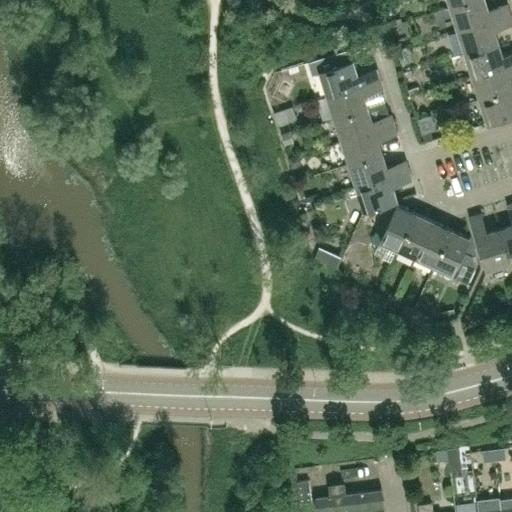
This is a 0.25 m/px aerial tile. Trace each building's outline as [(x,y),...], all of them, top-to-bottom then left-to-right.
[(467,0),(451,6),(458,29),(510,12),(507,3),(488,9),(485,0),(467,0)] [(458,29),(465,52),(498,41),(494,27),(511,21),(511,18),(510,12),(458,29)] [(511,62),(511,51),(503,54),(498,41),(465,52),(472,75),(511,62)] [(379,77),(376,68),(357,74),(353,59),(329,67),(325,55),(312,59),(316,72),(320,71),(327,94),(379,77)] [(511,87),(511,85),(508,74),(511,72),(511,62),(472,75),(480,98),(511,87)] [(411,76),(405,78),(405,79),(410,94),(423,90),(421,84),(414,86),(411,76)] [(367,106),(363,93),(382,87),(379,77),(327,94),(334,117),(367,106)] [(511,87),(480,98),(487,121),(511,113),(511,87)] [(367,106),(334,117),(341,140),(394,123),(391,114),(372,119),(367,106)] [(284,107),(273,111),(277,121),(288,117),(284,107)] [(382,152),(378,139),(397,133),(394,123),(341,140),(348,163),(382,152)] [(289,130),(280,133),(284,144),(293,142),(289,130)] [(430,130),(422,133),(424,140),(432,138),(430,130)] [(386,165),(383,156),(382,152),(348,163),(356,186),(409,169),(405,159),(386,165)] [(298,155),(288,158),(291,167),(297,166),(300,160),(298,155)] [(397,199),(392,184),(411,178),(409,169),(356,186),(363,209),(397,199)] [(416,211),(398,202),(383,233),(380,239),(383,240),(398,247),(416,211)] [(510,261),(511,259),(511,202),(507,204),(511,218),(511,223),(500,227),(510,261)] [(398,247),(416,256),(433,219),(416,211),(398,247)] [(510,261),(500,227),(486,231),(480,212),(470,216),(486,268),(510,261)] [(433,264),(451,227),(433,219),(416,256),(433,264)] [(469,236),(451,227),(433,264),(467,280),(474,265),(472,255),(462,250),(469,236)] [(329,259),(328,263),(336,267),(338,263),(341,255),(333,251),(329,259)] [(371,306),(378,292),(369,288),(363,302),(371,306)] [(380,310),(387,295),(378,292),(371,306),(380,310)] [(406,321),(413,308),(404,303),(397,317),(406,321)] [(415,326),(421,312),(413,308),(406,321),(415,326)] [(461,469),(458,446),(447,448),(449,458),(448,458),(450,471),(461,469)] [(506,458),(504,447),(493,448),(494,459),(506,458)] [(449,458),(447,448),(436,449),(437,460),(448,458),(449,458)] [(494,459),(493,448),(482,449),(483,460),(494,459)] [(307,480),(295,481),(298,502),(310,501),(307,480)] [(315,511),(366,511),(382,510),(379,489),(324,497),(324,496),(313,498),(315,511)] [(500,511),(500,509),(499,499),(498,496),(476,499),(477,511),(500,511)] [(511,511),(511,497),(499,499),(500,509),(500,511),(511,511)] [(432,511),(431,501),(417,503),(418,511),(440,511),(440,510),(432,511)]
